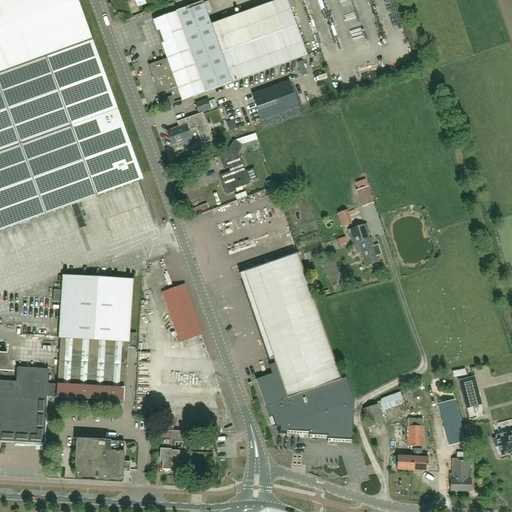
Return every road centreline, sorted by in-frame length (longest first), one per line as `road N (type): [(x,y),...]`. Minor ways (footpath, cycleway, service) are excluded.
road 1 (tertiary): [(256,462),(253,435),(94,0)]
road 2 (unclassified): [(390,507),(359,407),(376,388),(425,363),(387,248)]
road 3 (primary): [(230,504),(0,494)]
road 4 (unclassified): [(390,507),(256,462)]
